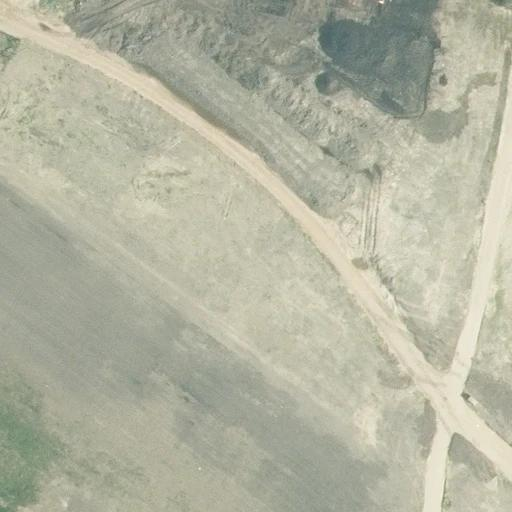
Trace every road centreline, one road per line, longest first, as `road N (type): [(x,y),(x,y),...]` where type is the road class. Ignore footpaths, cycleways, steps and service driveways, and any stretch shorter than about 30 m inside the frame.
road 1 (motorway): [(404,511),(0,211)]
road 2 (motorway): [(0,299),(287,511)]
